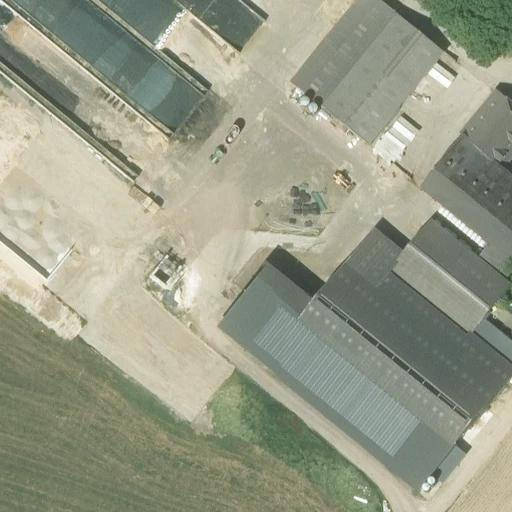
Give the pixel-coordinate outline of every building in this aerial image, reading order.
[(236,0),(188,0),(182,7),(239,56),(265,25),(236,0)] [(323,110),(398,18),(376,0),(360,0),(292,85),(323,110)] [(323,110),(369,147),(444,55),(398,18),(323,110)] [(511,109),(497,97),(482,116),(511,142),(511,109)] [(490,247),(511,264),(511,178),(500,169),(511,154),(511,142),(482,116),(421,190),(490,247)] [(472,335),(483,321),(510,288),(503,283),(478,263),(432,225),(406,258),(391,276),(468,339),(472,335)] [(511,380),(511,367),(472,335),(468,339),(391,276),(406,258),(374,233),(316,304),(299,325),(454,451),(511,380)] [(478,263),(503,283),(511,272),(511,264),(490,247),(478,263)] [(167,286),(177,273),(163,263),(153,276),(167,286)] [(268,266),(215,331),(418,496),(454,451),(299,325),(316,304),(268,266)] [(472,335),(511,367),(511,344),(483,321),(472,335)]
